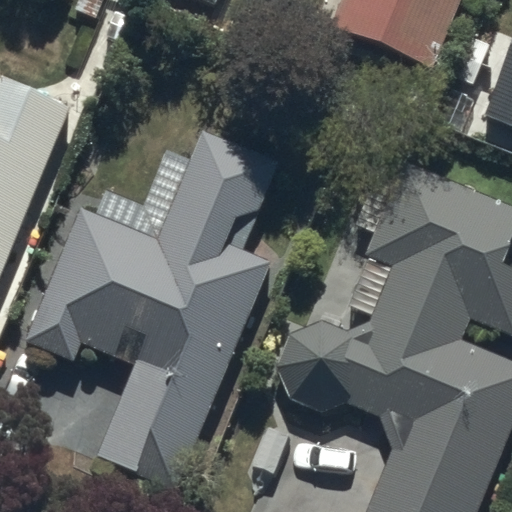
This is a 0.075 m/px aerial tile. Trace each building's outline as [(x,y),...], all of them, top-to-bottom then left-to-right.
[(341,0),(334,20),(435,59),(457,0),(341,0)] [(511,45),(486,108),(511,119),(511,45)] [(0,274),(66,105),(0,78),(0,274)] [(178,481),(265,256),(245,249),(281,156),(203,126),(191,158),(160,147),(140,200),(107,187),(101,202),(84,195),(29,335),(79,354),(86,336),(138,356),(102,451),(178,481)] [(474,511),(511,414),(511,356),(461,334),(470,313),(511,331),(511,264),(499,259),(511,230),(511,201),(404,153),(392,179),(375,171),(353,218),(375,228),(365,249),(371,252),(348,303),(358,307),(349,326),(322,317),(290,329),(277,361),(290,393),(321,406),(347,398),(382,413),(390,442),(362,511),(474,511)]
